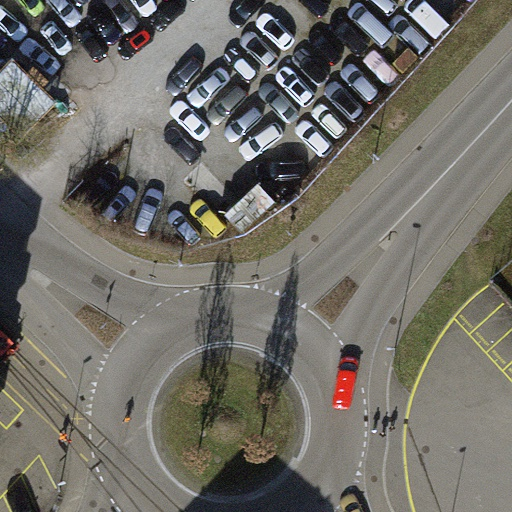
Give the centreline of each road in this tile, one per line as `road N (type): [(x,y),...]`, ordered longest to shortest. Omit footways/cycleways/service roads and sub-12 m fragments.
road 1 (unclassified): [(300,344),(511,107)]
road 2 (unclassified): [(145,354),(69,298),(0,232)]
road 3 (unclassified): [(300,511),(333,464),(339,432),(335,399),(300,344)]
road 4 (unclassified): [(300,344),(271,326),(203,320),(145,354)]
road 5 (unclassified): [(145,354),(118,405),(116,434),(121,462),(148,506)]
